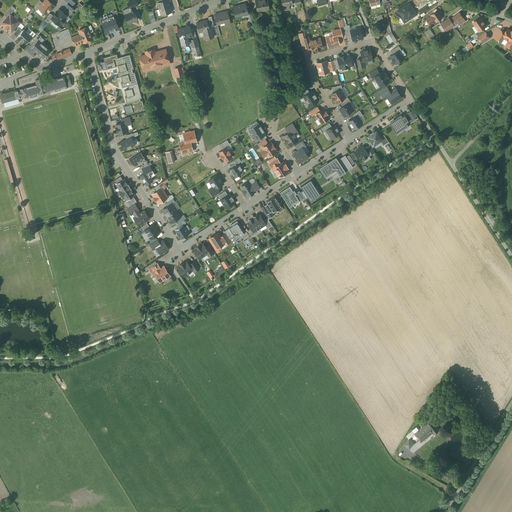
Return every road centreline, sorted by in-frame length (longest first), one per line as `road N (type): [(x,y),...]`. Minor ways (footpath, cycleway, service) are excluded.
road 1 (residential): [(87,52),(114,150),(178,245)]
road 2 (residential): [(349,138),(310,63),(372,41)]
road 3 (residential): [(87,52),(223,0)]
road 4 (residential): [(349,138),(408,99),(372,41)]
road 5 (residential): [(511,404),(445,511)]
